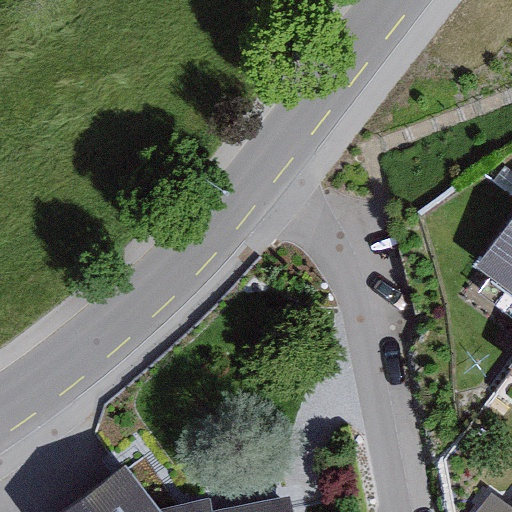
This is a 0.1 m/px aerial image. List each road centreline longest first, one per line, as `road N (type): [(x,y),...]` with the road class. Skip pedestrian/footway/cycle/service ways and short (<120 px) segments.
road 1 (residential): [(260,167),(311,225),(349,288),(392,511)]
road 2 (tertiary): [(0,414),(101,342),(260,167)]
road 3 (tertiary): [(260,167),(389,0)]
